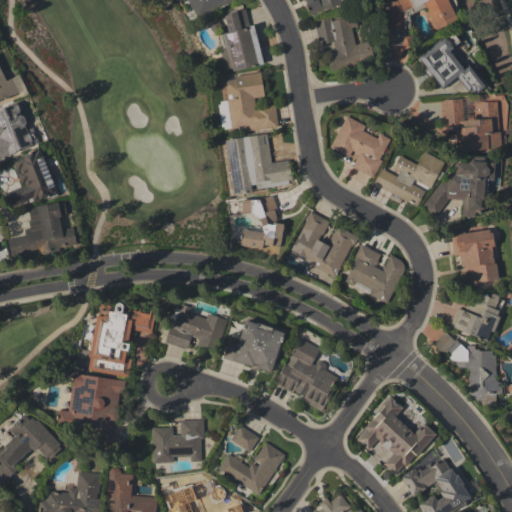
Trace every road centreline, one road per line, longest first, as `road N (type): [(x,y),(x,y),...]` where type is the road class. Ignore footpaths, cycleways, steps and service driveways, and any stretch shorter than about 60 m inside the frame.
road 1 (residential): [(274,0),(294,43),(308,152),(319,178),(336,197),(392,224),(415,245),(423,272),(421,300),(390,354),(275,511)]
road 2 (tertiary): [(390,354),(376,332),(335,306),(279,276),(222,261),(165,255),(0,280)]
road 3 (tertiary): [(0,294),(157,272),(214,278),(272,293),(390,354)]
road 4 (residential): [(182,385),(214,387),(324,446),(390,511)]
road 5 (tertiary): [(390,354),(451,405),(511,490)]
